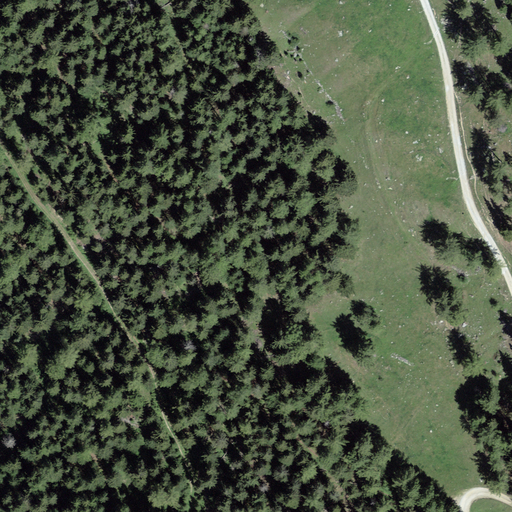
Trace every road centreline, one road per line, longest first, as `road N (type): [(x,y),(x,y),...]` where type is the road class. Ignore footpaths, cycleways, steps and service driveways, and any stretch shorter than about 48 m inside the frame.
road 1 (track): [(511,287),(465,184),(446,64),(423,0)]
road 2 (track): [(96,277),(155,377),(188,466),(191,511)]
